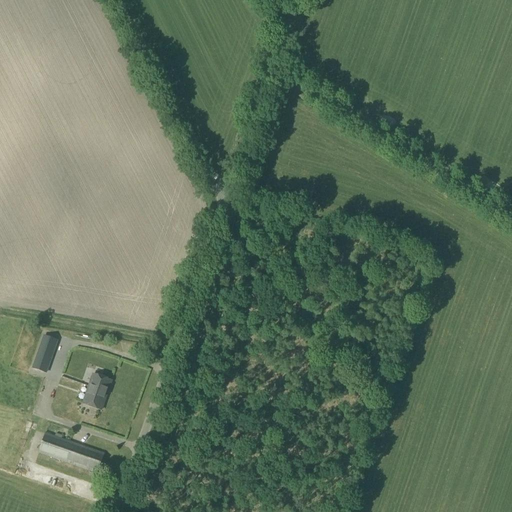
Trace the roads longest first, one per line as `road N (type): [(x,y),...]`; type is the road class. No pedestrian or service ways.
road 1 (unclassified): [(116,511),(229,190)]
road 2 (unclassified): [(511,218),(271,69)]
road 3 (unclassified): [(229,190),(202,168),(117,0)]
road 4 (unclassified): [(229,190),(271,69)]
